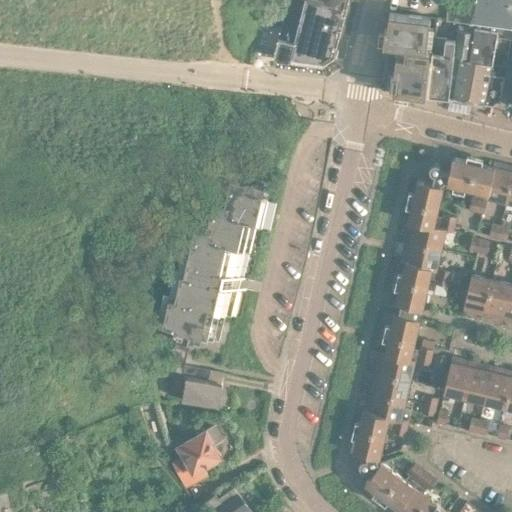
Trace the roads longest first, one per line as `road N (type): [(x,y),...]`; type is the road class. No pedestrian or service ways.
road 1 (residential): [(359,101),(286,442),(304,487),(332,511)]
road 2 (residential): [(511,140),(359,101)]
